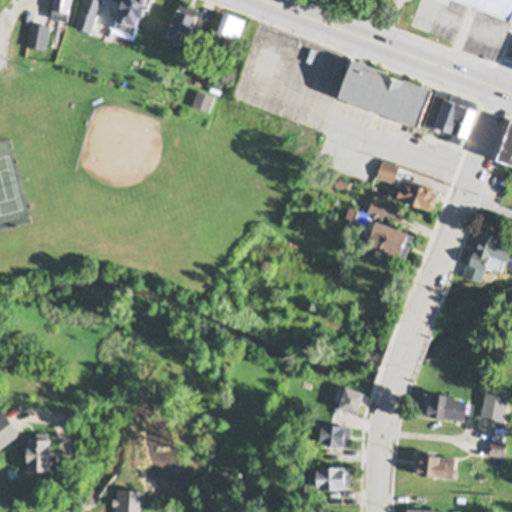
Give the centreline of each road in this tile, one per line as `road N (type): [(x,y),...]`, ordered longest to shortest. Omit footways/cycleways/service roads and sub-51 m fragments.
road 1 (residential): [(409,339),(504,91)]
road 2 (primary): [(511,93),(266,0)]
road 3 (residential): [(376,511),(382,421),(401,363)]
